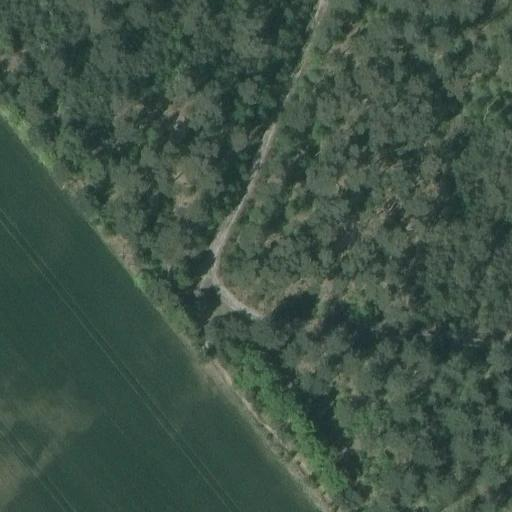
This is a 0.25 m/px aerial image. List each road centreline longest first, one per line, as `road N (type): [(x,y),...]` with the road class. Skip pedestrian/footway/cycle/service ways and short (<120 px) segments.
road 1 (track): [(313,0),(204,268),(199,307)]
road 2 (track): [(511,342),(199,307)]
road 3 (track): [(199,307),(202,325),(353,511)]
